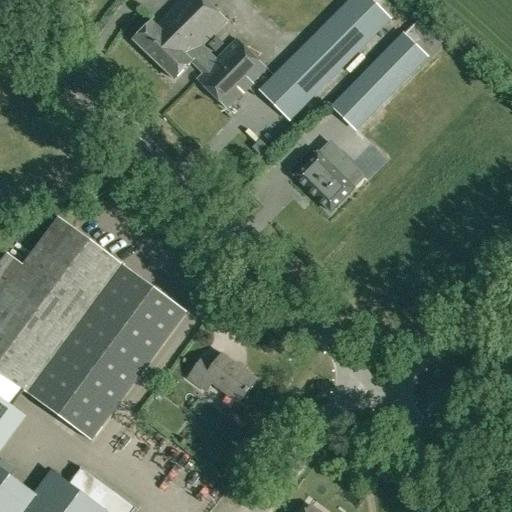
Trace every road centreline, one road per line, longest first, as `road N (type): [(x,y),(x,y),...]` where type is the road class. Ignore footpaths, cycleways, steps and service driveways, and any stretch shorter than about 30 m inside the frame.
road 1 (tertiary): [(364,371),(0,0)]
road 2 (unknown): [(160,497),(0,380)]
road 3 (tertiary): [(503,511),(378,386)]
road 4 (unclassified): [(259,511),(364,371)]
road 5 (unclassified): [(378,386),(511,287)]
